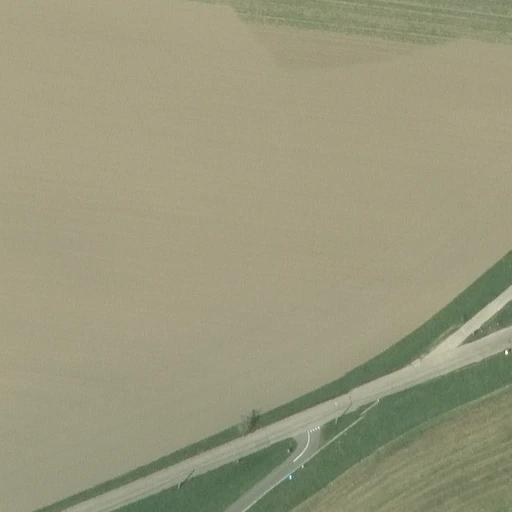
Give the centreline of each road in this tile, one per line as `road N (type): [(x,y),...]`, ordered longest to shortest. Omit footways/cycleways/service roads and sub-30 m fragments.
road 1 (unclassified): [(307,431),(101,511)]
road 2 (unclassified): [(307,431),(511,348)]
